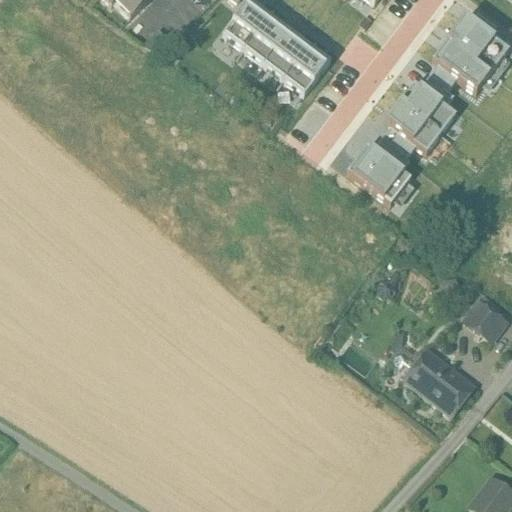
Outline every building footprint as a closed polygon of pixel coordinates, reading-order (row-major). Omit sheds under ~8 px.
[(93,0),(95,2),(96,0),(98,0),(110,12),(118,4),(132,18),(127,23),(129,25),(150,3),(146,0),(93,0)] [(380,0),(361,0),(374,9),(380,0)] [(243,56),(269,21),(248,6),(222,41),(243,56)] [(477,17),(469,27),(489,41),(496,32),(477,17)] [(269,21),(243,56),(263,71),(289,37),(269,21)] [(464,23),(431,66),(437,70),(456,84),(476,99),(508,56),(489,41),(469,27),(464,23)] [(289,37),(263,71),(283,86),(309,52),(289,37)] [(330,67),(309,52),(283,86),(303,102),(330,67)] [(456,84),(437,70),(428,82),(447,96),(456,84)] [(447,96),(428,82),(419,94),(444,113),(453,101),(447,96)] [(399,109),(441,140),(455,121),(444,113),(419,94),(414,89),(399,109)] [(426,160),(441,140),(399,109),(384,128),(390,132),(415,151),(426,160)] [(415,151),(390,132),(381,144),(406,163),(415,151)] [(406,163),(381,144),(372,156),(400,177),(409,165),(406,163)] [(366,152),(346,178),(390,211),(410,185),(400,177),(372,156),(366,152)] [(505,329),(477,308),(463,327),(491,348),(505,329)] [(474,393),(426,356),(403,386),(451,423),(474,393)] [(506,511),(511,505),(511,498),(491,483),(470,511),(471,511),(506,511)]
